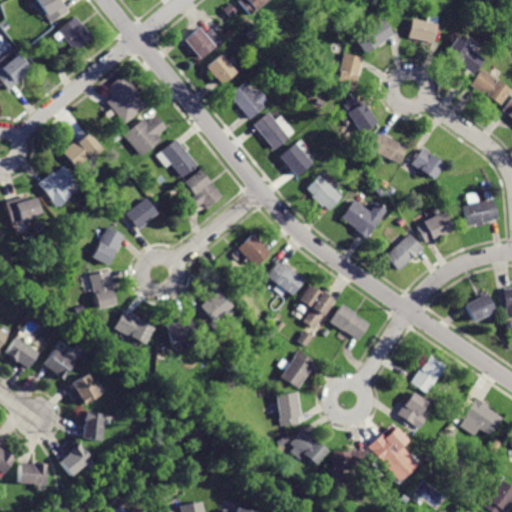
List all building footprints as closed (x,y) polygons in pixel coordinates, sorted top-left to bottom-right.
[(34,0),(47,20),(63,10),(57,0),(34,0)] [(237,0),(250,14),(266,0),(237,0)] [(408,16),(404,39),(430,43),(434,20),(408,16)] [(354,35),(366,54),(394,36),(381,17),(354,35)] [(71,18),(54,33),(70,53),(88,38),(71,18)] [(195,26),(179,39),(194,58),(210,46),(195,26)] [(455,36),(442,54),(468,74),(481,56),(455,36)] [(15,50),(0,62),(0,82),(7,91),(24,77),(22,74),(29,67),(15,50)] [(339,53),(331,85),(352,90),(360,58),(339,53)] [(218,55),(201,69),(215,86),(232,72),(218,55)] [(481,69),(468,86),(493,105),(506,89),(481,69)] [(118,76),(102,90),(109,99),(104,102),(119,121),(141,104),(118,76)] [(243,82),(226,95),(245,119),(269,100),(259,88),(252,94),(243,82)] [(511,95),(499,110),(511,120),(511,95)] [(359,99),(341,113),(362,137),(379,123),(359,99)] [(265,112),(249,125),(269,149),(285,136),(265,112)] [(140,114),(116,135),(135,157),(157,138),(153,134),(162,126),(152,115),(145,121),(140,114)] [(84,130),(61,149),(78,169),(101,151),(84,130)] [(380,133),(369,154),(396,168),(407,147),(380,133)] [(172,139),(156,152),(177,178),(193,165),(172,139)] [(293,142),(275,157),(292,177),(309,163),(293,142)] [(421,145),(407,164),(431,181),(444,162),(421,145)] [(59,161),(31,181),(49,206),(67,194),(63,188),(73,181),(59,161)] [(197,169),(183,180),(194,195),(183,203),(189,212),(195,207),(199,212),(218,197),(197,169)] [(318,174),(303,191),(325,212),(341,195),(318,174)] [(0,203),(8,227),(35,218),(27,194),(0,203)] [(458,203),(462,225),(496,218),(492,197),(458,203)] [(145,198),(123,212),(136,231),(158,217),(145,198)] [(353,203),(341,220),(365,237),(383,210),(372,203),(366,212),(353,203)] [(416,222),(426,243),(453,229),(442,209),(416,222)] [(103,225),(88,254),(107,263),(121,234),(103,225)] [(248,232),(232,248),(252,267),(267,252),(248,232)] [(406,232),(382,253),(397,270),(421,249),(406,232)] [(272,260),(259,280),(288,298),(301,278),(272,260)] [(87,275),(93,310),(115,306),(109,271),(87,275)] [(308,285),(297,300),(305,306),(296,318),(309,328),(329,301),(308,285)] [(511,285),(498,286),(499,318),(511,317),(511,285)] [(213,289),(194,306),(209,324),(229,308),(213,289)] [(462,300),(472,321),(494,311),(484,290),(462,300)] [(340,305),(327,323),(354,341),(367,323),(340,305)] [(120,310),(109,329),(139,346),(149,327),(120,310)] [(159,325),(167,348),(192,340),(184,317),(159,325)] [(16,340),(4,358),(26,373),(38,355),(16,340)] [(52,349),(41,365),(61,379),(72,363),(52,349)] [(296,352),(277,377),(294,390),(314,365),(296,352)] [(429,354),(409,379),(425,391),(444,366),(429,354)] [(70,381),(80,405),(99,397),(89,373),(70,381)] [(409,390),(391,415),(415,431),(425,416),(419,412),(426,402),(409,390)] [(275,398),(279,427),(300,424),(296,395),(275,398)] [(470,400),(455,426),(476,438),(479,431),(487,435),(498,415),(470,400)] [(77,435),(99,439),(104,415),(82,411),(77,435)] [(365,448),(381,464),(403,441),(387,426),(365,448)] [(302,427),(287,444),(312,465),(327,448),(302,427)] [(76,444),(51,462),(65,480),(89,462),(76,444)] [(330,453),(332,474),(365,470),(363,449),(330,453)] [(0,453),(0,469),(8,458),(0,453)] [(14,463),(12,482),(42,484),(44,465),(14,463)] [(511,492),(497,481),(478,507),(484,511),(499,511),(511,494),(511,492)] [(163,507),(163,511),(199,511),(197,501),(163,507)] [(121,511),(142,511),(135,502),(121,511)]
